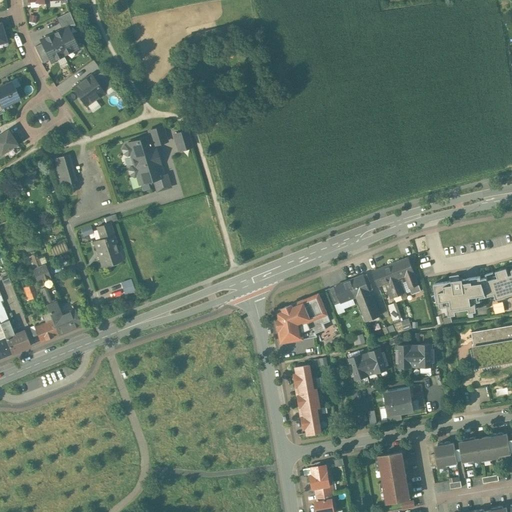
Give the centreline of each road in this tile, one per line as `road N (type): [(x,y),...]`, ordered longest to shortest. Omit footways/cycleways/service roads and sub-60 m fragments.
road 1 (secondary): [(511,197),(404,219),(248,280)]
road 2 (secondary): [(248,280),(0,377)]
road 3 (residential): [(248,280),(283,454)]
road 4 (residential): [(283,454),(417,431)]
